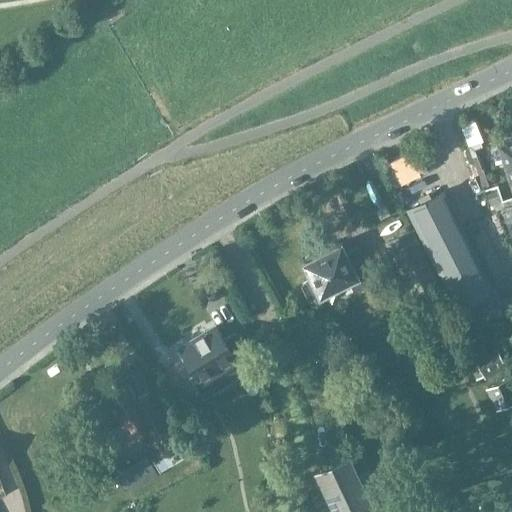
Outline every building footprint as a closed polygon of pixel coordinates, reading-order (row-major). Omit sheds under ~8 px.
[(511,139),(497,144),(511,182),(511,181),(511,139)] [(511,199),(502,203),(499,204),(506,222),(511,219),(511,181),(511,182),(511,183),(511,199)] [(495,205),(499,204),(502,203),(502,200),(496,183),(484,188),(490,206),(495,205)] [(443,191),(408,209),(457,307),(471,333),(507,315),(491,284),(463,229),(443,191)] [(380,219),(389,214),(385,204),(375,209),(380,219)] [(411,294),(436,282),(411,229),(386,240),(411,294)] [(355,289),(373,280),(357,249),(346,255),(340,243),(303,262),(311,279),(302,284),(310,298),(318,294),(320,296),(351,280),(355,289)] [(256,365),(236,332),(224,340),(217,329),(181,352),(195,374),(190,377),(199,391),(231,371),(236,377),(256,365)] [(497,345),(476,355),(478,361),(485,375),(506,365),(497,345)] [(155,463),(181,448),(150,392),(136,399),(122,375),(102,386),(131,438),(139,435),(155,463)] [(511,381),(509,375),(486,385),(496,406),(505,402),(511,398),(511,381)] [(377,389),(368,392),(372,402),(381,399),(377,389)] [(96,478),(113,467),(97,439),(80,450),(96,478)] [(375,511),(355,468),(347,451),(313,467),(334,511),(375,511)] [(409,473),(405,462),(397,465),(401,476),(409,473)]
